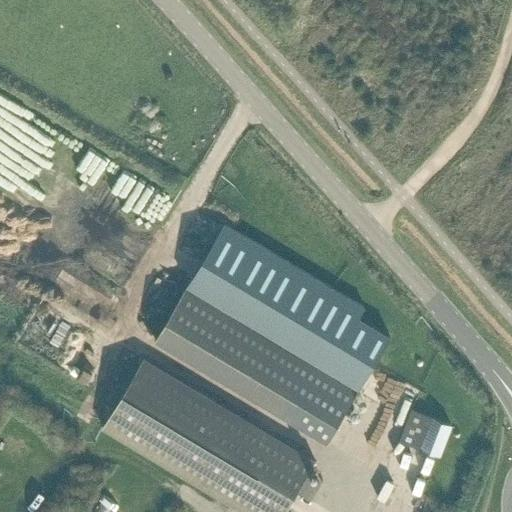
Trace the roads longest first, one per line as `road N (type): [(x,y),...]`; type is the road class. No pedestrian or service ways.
road 1 (tertiary): [(505,387),(164,0)]
road 2 (track): [(158,476),(115,448),(50,460),(9,511)]
